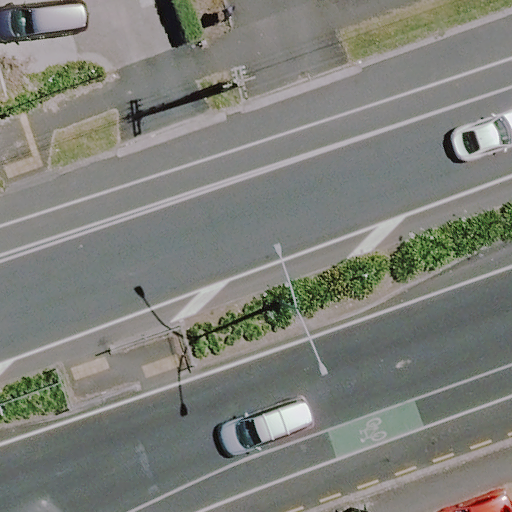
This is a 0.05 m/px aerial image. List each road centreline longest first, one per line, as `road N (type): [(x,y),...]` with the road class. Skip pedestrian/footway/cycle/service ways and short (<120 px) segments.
road 1 (secondary): [(0,318),(511,121)]
road 2 (secondary): [(511,321),(0,503)]
